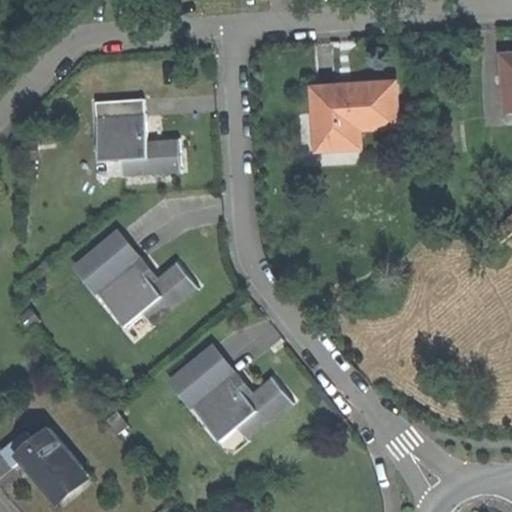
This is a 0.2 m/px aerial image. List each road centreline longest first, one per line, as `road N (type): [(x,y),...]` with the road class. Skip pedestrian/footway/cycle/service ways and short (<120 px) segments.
road 1 (residential): [(399,443),(248,263),(230,28)]
road 2 (residential): [(230,28),(511,6)]
road 3 (residential): [(0,121),(81,39),(230,28)]
